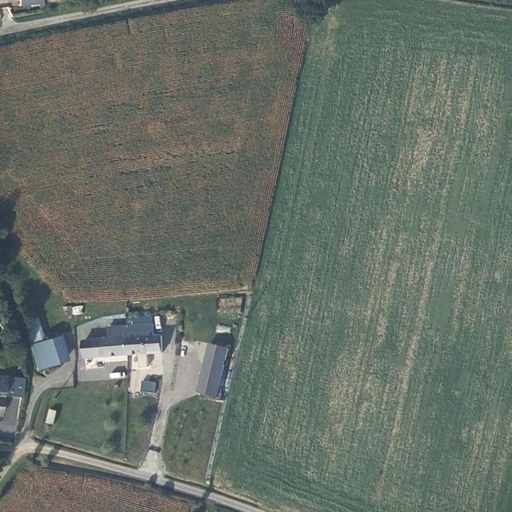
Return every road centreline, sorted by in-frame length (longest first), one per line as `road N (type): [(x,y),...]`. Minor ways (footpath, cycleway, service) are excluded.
road 1 (unclassified): [(23,447),(193,488),(254,511)]
road 2 (unclassified): [(0,30),(128,0)]
